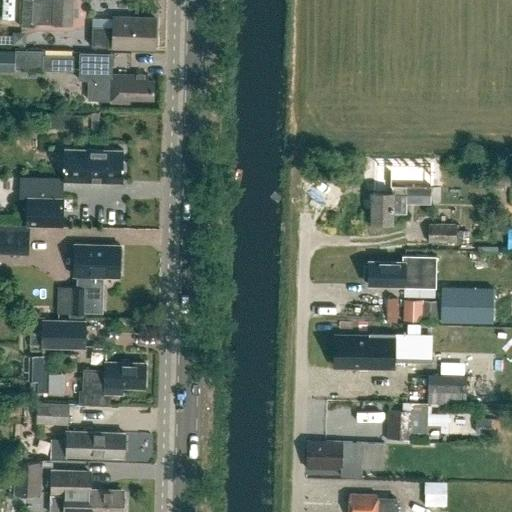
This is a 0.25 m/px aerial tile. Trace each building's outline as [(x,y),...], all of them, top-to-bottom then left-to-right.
[(0,0),(0,17),(10,18),(10,0),(0,0)] [(36,0),(35,24),(52,25),(73,25),(74,0),(36,0)] [(155,48),(156,19),(114,18),(113,31),(93,31),(92,48),(113,49),(113,47),(155,48)] [(0,71),(13,71),(14,50),(0,49),(0,71)] [(72,71),(72,55),(41,54),(41,70),(72,71)] [(111,80),(104,79),(105,63),(78,62),(77,79),(87,79),(86,99),(110,100),(110,103),(129,103),(129,99),(152,100),(153,81),(146,81),(146,75),(111,73),(111,80)] [(63,181),(123,182),(123,150),(63,149),(63,181)] [(372,193),(371,223),(393,224),(393,213),(406,213),(407,203),(431,203),(431,188),(407,187),(393,187),(393,193),(372,193)] [(26,225),(63,226),(64,198),(27,198),(26,225)] [(456,243),(457,224),(429,224),(429,243),(456,243)] [(0,250),(28,252),(29,229),(0,227),(0,250)] [(87,313),(103,313),(104,277),(120,277),(121,246),(75,245),(74,276),(81,276),(80,289),(71,289),(70,313),(87,313)] [(403,255),(402,262),(369,261),(369,266),(365,266),(364,279),(369,280),(368,285),(403,286),(403,287),(436,288),(437,256),(403,255)] [(441,287),(440,322),(493,323),(494,288),(441,287)] [(397,319),(397,296),(381,296),(381,319),(397,319)] [(404,321),(422,321),(423,300),(404,299),(404,321)] [(437,322),(438,301),(423,301),(423,321),(437,322)] [(85,349),(85,320),(40,319),(40,348),(85,349)] [(369,354),(393,355),(393,336),(370,335),(369,337),(335,336),(335,342),(334,342),(334,361),(334,367),(369,368),(369,354)] [(27,355),(26,381),(29,381),(29,392),(44,392),(45,363),(40,363),(40,355),(27,355)] [(106,371),(85,370),(84,392),(84,404),(106,405),(106,393),(123,394),(123,387),(145,388),(145,364),(106,363),(106,371)] [(429,375),(428,403),(466,404),(467,376),(429,375)] [(478,404),(501,404),(501,392),(478,391),(478,404)] [(70,425),(71,404),(37,403),(36,423),(70,425)] [(411,440),(412,412),(389,410),(388,438),(411,440)] [(124,457),(125,434),(68,432),(67,455),(124,457)] [(343,443),(327,443),(327,446),(308,446),(307,467),(339,468),(339,475),(362,476),(362,468),(383,469),(384,445),(343,444),(343,443)] [(39,494),(40,461),(15,460),(14,493),(39,494)] [(121,511),(123,492),(89,491),(90,473),(51,472),(51,494),(64,494),(63,511),(121,511)] [(419,480),(419,505),(442,505),(442,480),(419,480)] [(397,511),(398,500),(378,500),(378,495),(349,494),(348,511),(397,511)]
